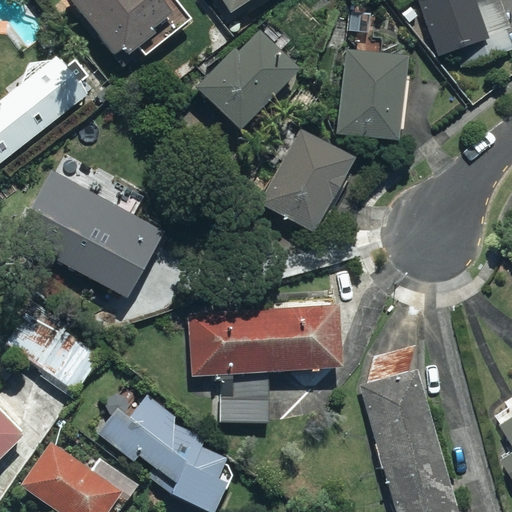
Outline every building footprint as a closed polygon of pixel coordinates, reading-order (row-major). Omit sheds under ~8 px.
[(53,0),(107,64),(126,47),(137,61),(183,21),(165,0),(53,0)] [(198,0),(201,4),(206,1),(219,23),(258,0),(198,0)] [(465,0),(415,0),(415,5),(432,60),(479,45),(465,3),(465,0)] [(227,55),(187,93),(229,136),(290,77),(251,36),(229,57),(227,55)] [(395,59),(336,54),(329,138),(388,143),(395,59)] [(45,65),(0,101),(0,164),(76,103),(45,65)] [(346,165),(296,135),(252,208),(302,238),(346,165)] [(156,238),(41,172),(3,239),(117,305),(156,238)] [(277,314),(185,315),(185,378),(328,378),(328,301),(277,301),(277,314)] [(20,317),(0,341),(0,343),(67,399),(98,361),(62,332),(52,344),(20,317)] [(445,511),(413,375),(354,390),(383,511),(445,511)] [(267,383),(213,381),(212,425),(265,427),(267,383)] [(113,411),(92,437),(127,465),(132,459),(149,473),(144,478),(162,492),(156,499),(190,511),(207,511),(216,489),(208,486),(217,461),(196,453),(200,443),(168,431),(172,420),(143,397),(125,421),(113,411)] [(511,408),(503,414),(511,427),(511,456),(508,459),(511,464),(511,408)] [(0,425),(0,453),(14,440),(0,425)] [(86,473),(44,445),(13,490),(43,511),(115,511),(131,489),(93,463),(86,473)]
